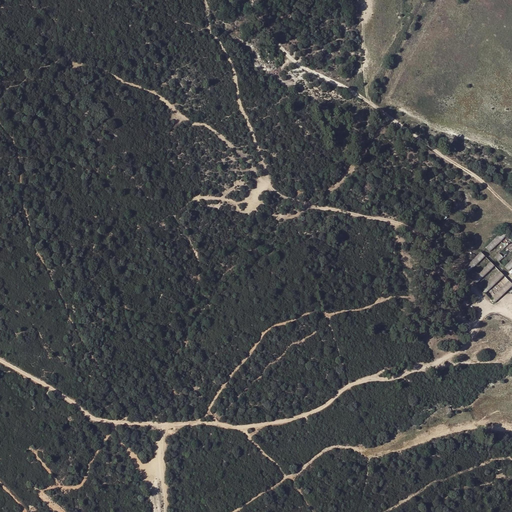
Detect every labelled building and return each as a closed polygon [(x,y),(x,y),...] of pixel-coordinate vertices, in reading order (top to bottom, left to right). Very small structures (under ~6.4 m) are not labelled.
[(503,231),(504,232),(505,232),(499,227),(481,243),(483,245),(503,231)] [(487,248),(504,232),(503,231),(483,245),(487,248)] [(511,243),(511,242),(509,239),(491,254),(495,259),(511,243)] [(463,271),(482,252),(478,247),(459,266),(463,271)] [(511,262),(511,255),(502,265),(506,269),(511,262)] [(472,281),(491,264),(486,259),(468,276),(472,281)] [(499,275),(496,270),(478,286),(482,291),(499,275)] [(491,299),(507,285),(503,280),(487,296),(491,299)] [(453,296),(460,306),(467,301),(461,291),(453,296)]
